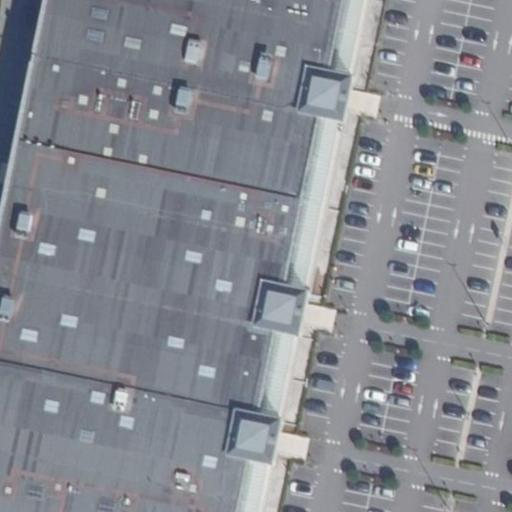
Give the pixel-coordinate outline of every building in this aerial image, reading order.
[(345,0),(48,0),(0,230),(0,511),(237,511),(248,463),(264,467),(271,468),(280,424),(273,423),(257,420),(275,333),(291,336),(298,337),(308,294),(301,292),(285,289),(321,116),(331,72),(345,0)] [(347,76),(331,72),(321,116),(338,120),(344,121),(347,108),(354,77),(347,76)] [(462,159),(465,144),(421,135),(417,150),(462,159)] [(511,150),(496,149),(494,168),(511,169),(511,150)] [(307,305),(305,324),(333,327),(335,308),(307,305)] [(317,353),(343,356),(345,338),(319,334),(317,353)] [(281,434),(279,455),(306,457),(308,436),(281,434)]
